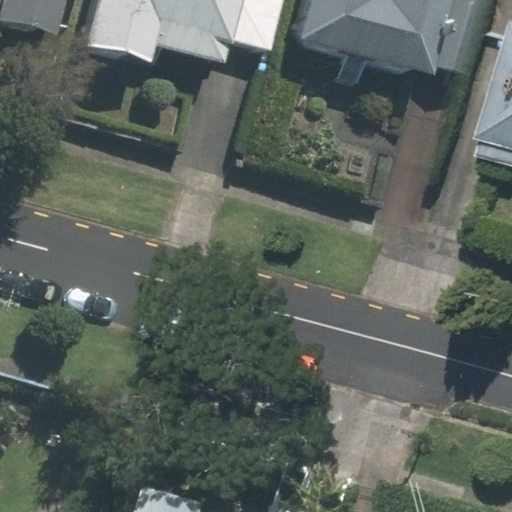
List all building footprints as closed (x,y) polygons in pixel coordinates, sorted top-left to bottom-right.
[(0,0),(0,39),(27,48),(41,0),(0,0)] [(74,0),(58,59),(120,76),(125,57),(200,78),(211,38),(256,50),(269,0),(74,0)] [(287,0),(273,52),(400,88),(405,71),(452,83),(475,2),(466,0),(287,0)] [(511,48),(483,153),(511,161),(511,48)] [(171,492),(165,511),(230,511),(231,510),(171,492)]
